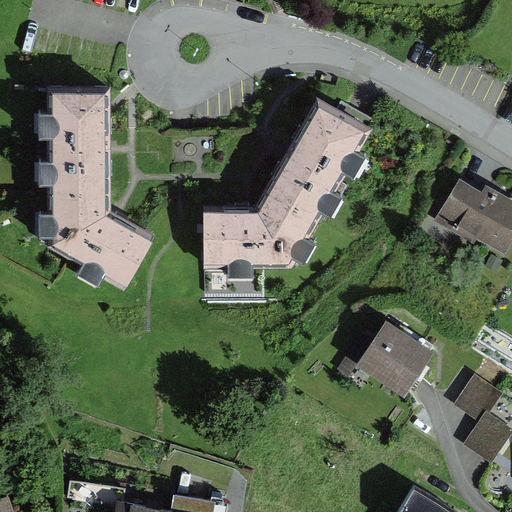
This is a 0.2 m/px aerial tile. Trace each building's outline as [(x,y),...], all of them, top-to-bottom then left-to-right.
[(106,225),(103,100),(41,101),(47,264),(125,311),(154,254),(106,225)] [(365,136),(308,106),(248,217),(196,218),(201,290),(294,285),(365,136)] [(499,274),(511,249),(511,217),(453,186),(426,236),(499,274)] [(433,345),(385,315),(357,359),(405,389),(433,345)] [(502,391),(473,372),(452,404),(478,421),(463,443),(495,464),(511,437),(511,424),(490,410),(502,391)] [(457,511),(412,484),(395,511),(457,511)]
